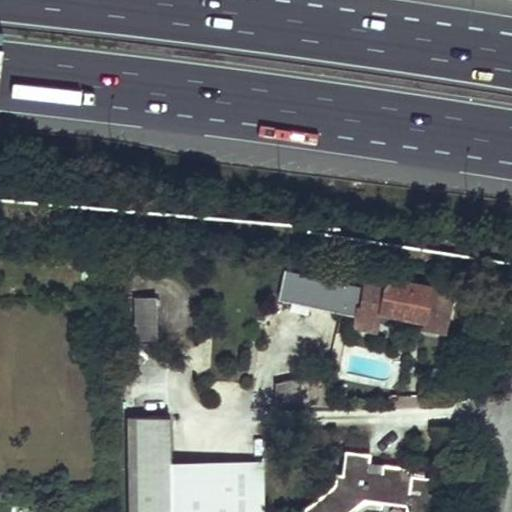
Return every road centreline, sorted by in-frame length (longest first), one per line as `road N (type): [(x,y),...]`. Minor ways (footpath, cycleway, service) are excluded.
road 1 (motorway): [(0,69),(511,139)]
road 2 (motorway): [(511,63),(38,0)]
road 3 (unknown): [(0,461),(8,436),(3,299)]
